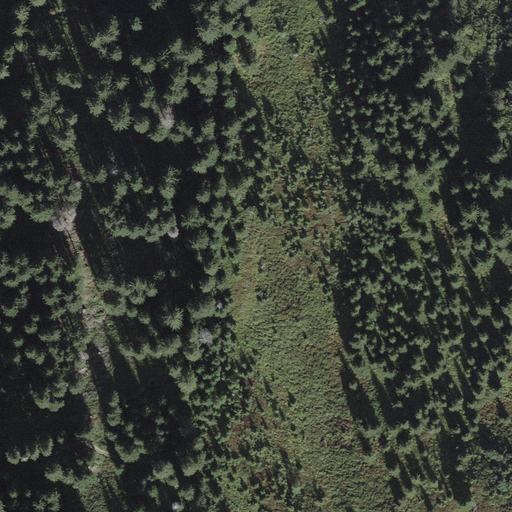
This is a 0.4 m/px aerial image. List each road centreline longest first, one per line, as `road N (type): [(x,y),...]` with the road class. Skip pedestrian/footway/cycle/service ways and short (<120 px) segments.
road 1 (track): [(152,511),(183,467),(114,457),(80,441),(0,461)]
road 2 (track): [(0,44),(64,10),(173,0)]
